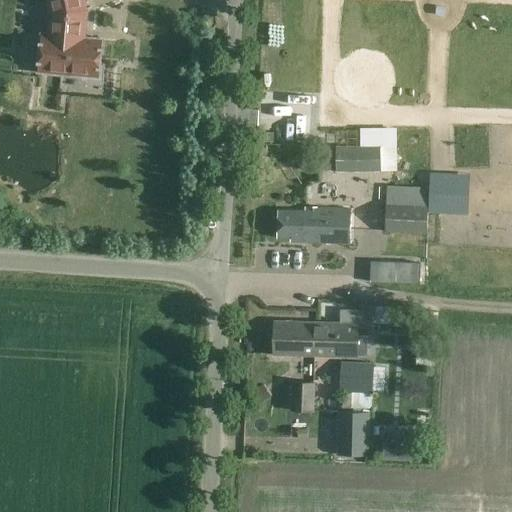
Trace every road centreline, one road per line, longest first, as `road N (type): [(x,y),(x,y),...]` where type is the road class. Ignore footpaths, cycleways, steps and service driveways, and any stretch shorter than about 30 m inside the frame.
road 1 (unclassified): [(511,303),(222,275)]
road 2 (unclassified): [(222,275),(237,0)]
road 3 (unclassified): [(210,511),(222,275)]
road 4 (unclassified): [(222,275),(0,260)]
